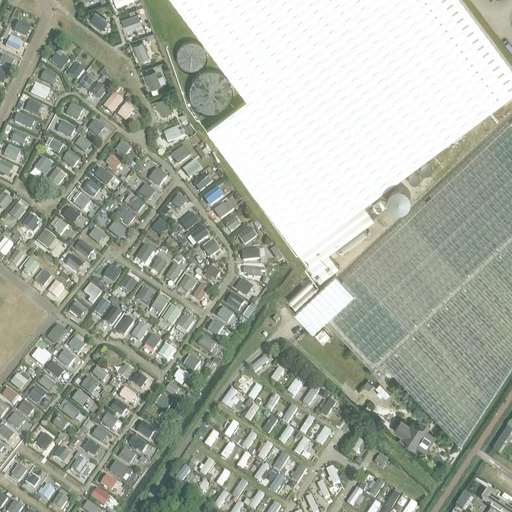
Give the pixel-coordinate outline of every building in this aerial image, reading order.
[(511,94),(511,65),(463,0),(172,0),(247,99),(206,128),(319,280),(339,266),(329,252),(374,218),(364,204),(511,94)] [(95,12),(88,21),(101,31),(108,22),(95,12)] [(138,15),(122,21),(126,32),(142,26),(138,15)] [(25,38),(30,28),(18,22),(13,33),(25,38)] [(17,53),(21,45),(18,44),(19,42),(10,37),(5,48),(17,53)] [(149,57),(143,42),(133,46),(139,61),(149,57)] [(10,70),(14,61),(2,56),(0,60),(0,66),(2,68),(3,66),(10,70)] [(61,72),(69,61),(63,57),(61,60),(56,56),(51,63),(61,72)] [(160,64),(143,70),(144,74),(157,69),(161,83),(166,82),(160,64)] [(76,82),(84,72),(76,66),(68,76),(76,82)] [(51,86),(55,77),(45,72),(40,81),(51,86)] [(155,72),(145,76),(151,90),(161,87),(155,72)] [(87,91),(96,80),(88,75),(79,86),(87,91)] [(44,102),(49,92),(35,85),(31,95),(44,102)] [(100,101),(107,92),(99,86),(91,95),(100,101)] [(112,115),(123,101),(114,94),(103,108),(112,115)] [(166,98),(155,102),(161,116),(172,112),(166,98)] [(38,118),(42,108),(30,102),(26,113),(38,118)] [(78,122),(83,111),(72,105),(66,116),(78,122)] [(126,123),(134,112),(126,105),(117,116),(126,123)] [(182,123),(188,121),(185,114),(179,116),(182,123)] [(30,132),(34,123),(22,118),(18,126),(30,132)] [(461,446),(511,367),(511,120),(341,281),(335,275),(294,314),(309,329),(312,333),(325,321),(374,372),(379,378),(389,369),(461,446)] [(97,139),(104,130),(95,122),(88,131),(97,139)] [(75,131),(62,124),(57,133),(70,140),(75,131)] [(177,129),(164,135),(168,144),(181,139),(177,129)] [(22,148),(26,139),(16,133),(11,143),(22,148)] [(85,155),(92,146),(82,138),(75,146),(85,155)] [(63,148),(48,141),(45,149),(59,156),(63,148)] [(122,161),(131,151),(122,143),(115,152),(117,154),(116,156),(122,161)] [(16,163),(20,153),(9,147),(4,158),(15,164),(16,163)] [(171,156),(178,166),(191,156),(184,147),(171,156)] [(206,157),(202,152),(198,148),(195,151),(202,161),(206,157)] [(73,171),(80,161),(69,153),(62,162),(73,171)] [(44,177),(53,166),(43,158),(34,170),(44,177)] [(121,166),(111,158),(106,164),(109,167),(108,169),(116,175),(118,173),(116,171),(121,166)] [(0,175),(8,179),(13,168),(1,162),(1,163),(0,162),(0,175)] [(186,175),(189,179),(201,170),(198,166),(194,162),(183,171),(186,175)] [(57,188),(65,178),(59,174),(61,172),(57,169),(48,181),(57,188)] [(112,179),(101,170),(95,178),(106,187),(112,179)] [(160,189),(168,179),(157,171),(149,181),(160,189)] [(196,189),(200,193),(212,184),(208,179),(205,175),(193,184),(196,189)] [(101,190),(91,182),(83,192),(94,200),(101,190)] [(149,202),(155,194),(145,186),(138,195),(149,202)] [(210,208),(223,198),(216,189),(203,199),(210,208)] [(0,208),(4,212),(13,202),(3,194),(0,198),(0,208)] [(91,203),(81,196),(73,205),(83,213),(91,203)] [(179,196),(172,205),(180,211),(186,202),(179,196)] [(145,207),(135,199),(128,207),(138,215),(145,207)] [(230,214),(223,205),(213,213),(220,222),(230,214)] [(17,223),(26,212),(17,206),(9,216),(17,223)] [(121,207),(115,215),(128,226),(135,217),(121,207)] [(73,226),(80,217),(70,209),(63,218),(73,226)] [(199,223),(191,214),(180,223),(187,233),(199,223)] [(39,223),(30,216),(22,227),(31,234),(31,233),(33,235),(39,228),(36,227),(39,223)] [(228,230),(230,233),(240,225),(238,222),(235,219),(225,227),(228,230)] [(160,237),(169,227),(159,220),(151,231),(160,237)] [(60,237),(68,228),(60,222),(54,230),(56,232),(55,233),(60,237)] [(126,233),(115,224),(108,232),(119,241),(126,233)] [(209,237),(202,228),(190,237),(197,246),(209,237)] [(244,247),(257,238),(250,228),(237,238),(244,247)] [(106,238),(95,230),(89,239),(99,246),(106,238)] [(48,252),(56,241),(45,232),(36,243),(48,252)] [(0,254),(4,258),(13,247),(5,240),(0,245),(0,254)] [(220,251),(212,241),(202,249),(209,259),(220,251)] [(81,242),(75,249),(88,259),(93,252),(81,242)] [(145,265),(154,252),(145,246),(136,259),(145,265)] [(243,262),(260,260),(259,250),(242,252),(243,262)] [(16,268),(24,258),(17,252),(9,262),(16,268)] [(76,274),(83,265),(73,258),(67,266),(76,274)] [(159,275),(166,264),(157,258),(153,264),(155,265),(152,269),(159,275)] [(32,276),(39,267),(30,260),(23,269),(25,270),(22,273),(29,278),(31,275),(32,276)] [(173,284),(182,271),(174,265),(165,279),(173,284)] [(114,285),(121,274),(111,267),(104,278),(114,285)] [(215,281),(220,273),(211,267),(204,277),(210,281),(212,279),(215,281)] [(261,279),(261,269),(244,268),(243,275),(247,276),(247,278),(261,279)] [(43,288),(51,278),(43,272),(35,282),(43,288)] [(191,291),(196,284),(186,277),(179,288),(187,294),(190,291),(191,291)] [(130,295),(137,285),(126,279),(120,288),(130,295)] [(310,279),(288,299),(296,308),(318,288),(310,279)] [(246,298),(253,289),(242,281),(235,290),(246,298)] [(56,300),(64,290),(55,283),(48,292),(56,300)] [(90,284),(83,293),(90,299),(87,302),(92,305),(102,293),(90,284)] [(201,303),(210,290),(202,286),(193,298),(201,303)] [(147,306),(154,296),(143,289),(136,300),(147,306)] [(226,304),(238,312),(242,308),(245,303),(233,295),(229,299),(226,304)] [(160,315),(168,303),(159,297),(152,309),(160,315)] [(101,319),(110,305),(104,301),(94,314),(101,319)] [(251,303),(243,317),(249,320),(257,307),(251,303)] [(86,311),(76,304),(70,313),(79,320),(86,311)] [(172,326),(180,314),(171,308),(163,320),(172,326)] [(112,328),(121,315),(114,309),(104,322),(112,328)] [(217,317),(227,325),(230,320),(234,316),(223,309),(217,317)] [(187,333),(194,323),(185,317),(178,327),(187,333)] [(124,337),(134,323),(127,318),(117,332),(124,337)] [(207,331),(216,338),(219,334),(224,327),(217,323),(216,324),(213,322),(207,331)] [(140,343),(149,330),(140,324),(131,337),(140,343)] [(55,346),(66,333),(58,326),(47,339),(55,346)] [(323,329),(315,336),(323,344),(330,338),(323,329)] [(153,353),(161,343),(152,337),(145,347),(153,353)] [(198,346),(210,354),(216,346),(204,337),(198,346)] [(78,355),(84,347),(75,339),(68,348),(78,355)] [(165,346),(158,356),(166,361),(173,352),(165,346)] [(43,368),(51,358),(43,352),(42,354),(38,351),(32,360),(43,368)] [(68,369),(74,360),(64,352),(57,360),(68,369)] [(196,369),(200,364),(190,357),(183,366),(193,373),(196,369)] [(265,357),(251,366),(255,372),(269,363),(265,357)] [(58,381),(64,373),(53,364),(46,372),(58,381)] [(125,382),(133,372),(125,366),(123,369),(122,368),(116,375),(125,382)] [(277,383),(284,370),(279,367),(271,379),(277,383)] [(108,377),(97,368),(92,375),(103,384),(108,377)] [(174,383),(181,387),(189,376),(185,374),(184,375),(179,372),(176,376),(174,379),(176,381),(174,383)] [(20,393),(30,380),(23,375),(21,375),(19,377),(18,375),(10,385),(20,393)] [(141,390),(147,381),(138,375),(137,377),(135,376),(131,383),(141,390)] [(48,393),(54,386),(44,378),(38,385),(48,393)] [(98,388),(88,380),(81,389),(92,397),(98,388)] [(165,392),(173,398),(178,391),(170,385),(168,389),(165,392)] [(255,401),(261,387),(255,385),(249,398),(255,401)] [(231,410),(239,398),(246,404),(248,400),(232,388),(221,403),(231,410)] [(38,406),(45,397),(35,389),(28,398),(38,406)] [(130,405),(136,397),(125,389),(119,397),(130,405)] [(18,398),(8,390),(2,397),(13,406),(17,402),(15,400),(18,398)] [(310,404),(317,392),(312,390),(306,402),(310,404)] [(88,401),(78,393),(72,401),(81,409),(88,401)] [(266,408),(272,412),(281,398),(275,394),(266,408)] [(355,400),(362,407),(368,401),(362,394),(355,400)] [(155,407),(166,415),(169,410),(173,404),(162,397),(159,402),(155,407)] [(327,418),(336,403),(330,399),(320,413),(327,418)] [(122,418),(127,409),(116,402),(110,410),(122,418)] [(35,411),(25,403),(18,411),(28,419),(35,411)] [(250,422),(259,408),(254,404),(244,418),(250,422)] [(80,414),(68,405),(62,414),(73,422),(80,414)] [(282,421),(289,424),(298,408),(291,405),(282,421)] [(18,431),(24,423),(15,415),(11,420),(9,418),(7,422),(18,431)] [(112,432),(118,422),(108,415),(102,424),(112,432)] [(269,434),(278,420),(272,416),(263,430),(269,434)] [(305,435),(315,420),(309,416),(300,432),(305,435)] [(61,421),(58,419),(53,425),(62,433),(69,425),(62,420),(61,421)] [(401,420),(393,431),(402,437),(401,439),(414,448),(415,445),(425,452),(435,437),(426,431),(430,426),(422,421),(419,426),(412,422),(409,426),(401,420)] [(233,421),(225,436),(231,439),(239,424),(233,421)] [(136,432),(149,441),(155,432),(142,423),(136,432)] [(14,436),(2,427),(0,429),(0,436),(8,443),(14,436)] [(315,442),(322,446),(331,431),(325,427),(315,442)] [(102,445),(108,436),(98,429),(92,438),(102,445)] [(213,431),(205,445),(211,448),(219,434),(213,431)] [(44,453),(53,442),(44,436),(36,446),(44,453)] [(137,451),(142,455),(145,451),(147,447),(134,437),(131,441),(128,445),(132,447),(131,449),(136,452),(137,451)] [(303,437),(295,453),(302,456),(310,441),(303,437)] [(351,450),(357,454),(360,450),(363,452),(368,445),(359,439),(351,450)] [(498,441),(493,450),(498,454),(503,445),(498,441)] [(100,450),(89,442),(83,451),(94,459),(100,450)] [(264,461),(273,445),(267,442),(258,458),(264,461)] [(227,460),(235,446),(229,443),(221,457),(227,460)] [(59,449),(55,454),(56,455),(54,458),(64,464),(69,456),(59,449)] [(118,459),(129,466),(136,457),(125,450),(118,459)] [(237,467),(245,471),(252,458),(245,454),(237,467)] [(380,454),(374,462),(383,468),(389,460),(380,454)] [(282,470),(288,458),(283,456),(278,468),(282,470)] [(190,464),(195,467),(199,461),(194,458),(190,464)] [(207,477),(214,461),(208,458),(201,474),(207,477)] [(79,475),(87,464),(79,459),(71,470),(79,475)] [(115,461),(109,471),(122,480),(125,475),(129,477),(132,473),(115,461)] [(263,464),(255,479),(260,482),(268,468),(263,464)] [(301,465),(292,480),(298,484),(307,469),(301,465)] [(183,466),(176,481),(182,484),(189,469),(183,466)] [(18,467),(12,476),(20,481),(26,472),(18,467)] [(333,485),(340,482),(334,467),(326,470),(333,485)] [(222,487),(230,474),(225,471),(217,484),(222,487)] [(278,494),(286,479),(278,474),(270,490),(278,494)] [(29,477),(25,484),(34,490),(40,481),(32,476),(31,478),(29,477)] [(100,485),(111,493),(113,488),(117,483),(106,477),(103,481),(100,485)] [(57,491),(60,486),(51,480),(48,485),(57,491)] [(369,494),(376,498),(385,484),(379,480),(369,494)] [(203,496),(209,485),(204,481),(197,492),(203,496)] [(323,481),(317,484),(324,499),(330,496),(323,481)] [(46,486),(39,496),(47,502),(54,491),(46,486)] [(356,488),(348,504),(353,507),(362,491),(356,488)] [(392,510),(403,493),(396,488),(385,506),(392,510)] [(90,499),(103,508),(109,498),(97,490),(94,494),(90,499)] [(259,491),(249,507),(255,510),(265,495),(259,491)] [(511,511),(511,507),(508,505),(506,507),(497,501),(499,499),(487,491),(481,501),(492,508),(489,511),(511,511)] [(464,493),(455,506),(462,510),(470,498),(464,493)] [(68,501),(59,495),(52,506),(61,511),(68,501)] [(318,511),(312,495),(306,497),(311,511),(318,511)] [(412,511),(417,504),(412,501),(404,511),(412,511)] [(275,502),(268,511),(277,511),(281,507),(275,502)] [(369,511),(388,511),(390,509),(374,502),(369,511)] [(14,503),(7,511),(20,511),(23,509),(14,503)] [(82,511),(83,511),(99,511),(100,511),(88,503),(85,507),(82,511)]
